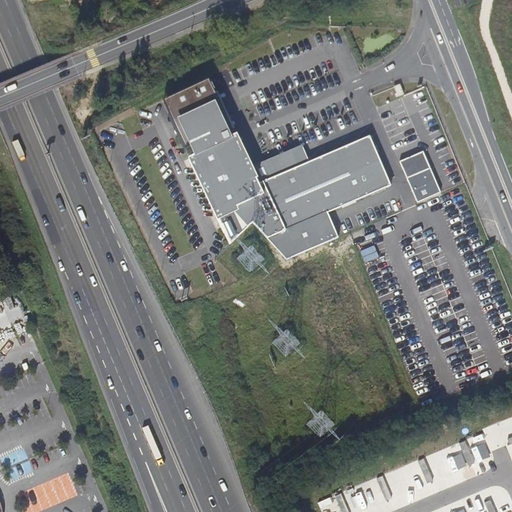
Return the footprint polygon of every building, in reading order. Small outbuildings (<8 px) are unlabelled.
[(168,115),(229,245),(252,223),(286,260),(339,238),(328,213),(391,186),(369,136),(310,163),(261,185),(253,169),(238,135),(231,138),(229,133),(236,130),(219,92),(216,94),(209,79),(163,101),(169,115),(168,115)] [(302,147),(253,169),(261,185),(310,163),(302,147)] [(506,444),(508,443),(500,424),(487,430),(494,444),(505,440),(506,444)] [(447,477),(434,482),(439,494),(451,489),(447,477)] [(499,494),(485,501),(489,511),(511,511),(511,506),(507,495),(500,498),(499,494)]
